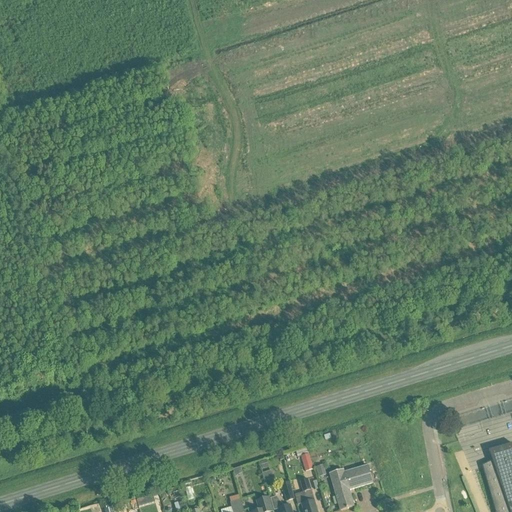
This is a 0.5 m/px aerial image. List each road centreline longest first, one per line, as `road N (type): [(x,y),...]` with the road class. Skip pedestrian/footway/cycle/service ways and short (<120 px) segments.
road 1 (track): [(426,0),(460,94),(455,122),(441,139),(187,230),(180,259),(107,341),(86,384)]
road 2 (primary): [(0,504),(511,345)]
road 3 (track): [(71,432),(511,294)]
road 4 (residential): [(441,511),(429,417),(511,385)]
